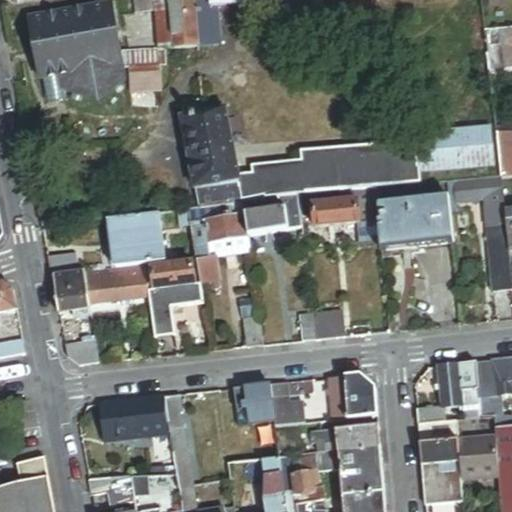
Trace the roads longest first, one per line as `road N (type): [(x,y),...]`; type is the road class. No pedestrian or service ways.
road 1 (residential): [(394,355),(55,393)]
road 2 (residential): [(407,511),(394,355)]
road 3 (residential): [(26,256),(0,107)]
road 4 (residential): [(55,393),(26,256)]
road 5 (residential): [(77,511),(55,393)]
